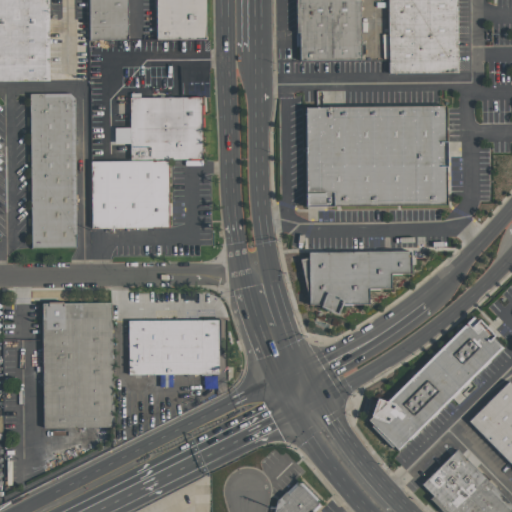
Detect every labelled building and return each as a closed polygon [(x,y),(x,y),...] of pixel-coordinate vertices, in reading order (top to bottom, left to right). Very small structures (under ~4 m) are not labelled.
[(0,0),(0,80),(48,80),(47,0),(0,0)] [(126,0),(128,34),(88,36),(86,0),(126,0)] [(155,0),(157,34),(204,34),(203,0),(155,0)] [(297,0),(358,0),(359,60),(299,61),(297,0)] [(457,72),(456,0),(387,0),(388,73),(457,72)] [(30,94),(71,93),(75,98),(77,247),(31,248),(30,94)] [(130,98),(203,97),(203,160),(170,160),(130,161),(130,98)] [(305,109),(445,106),(447,204),(307,206),(305,109)] [(91,161),(130,161),(170,160),(171,226),(92,227),(91,161)] [(309,252),(410,252),(410,273),(391,273),(391,289),(368,289),(368,305),(342,305),(337,314),(320,308),(320,304),(309,304),(301,260),(309,257),(309,252)] [(43,304),(111,303),(112,425),(44,426),(43,304)] [(474,317),(504,347),(398,452),(368,420),(372,416),(370,416),(378,398),(388,402),(474,317)] [(127,321),(218,320),(219,372),(128,373),(127,321)] [(507,381),(511,386),(511,466),(466,420),(507,381)] [(455,449),(511,507),(506,511),(445,511),(419,485),(455,449)] [(273,511),(276,502),(300,479),(323,502),(313,511),(273,511)]
